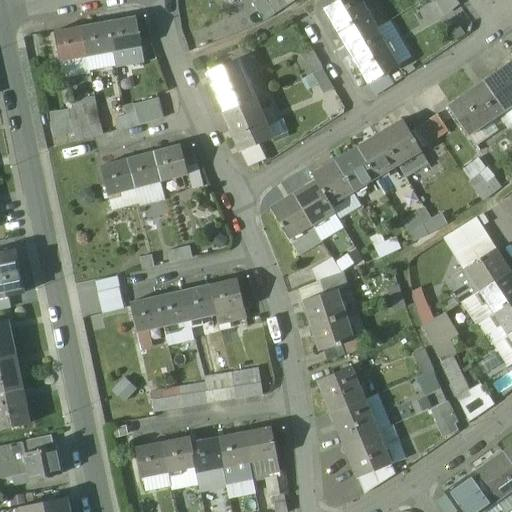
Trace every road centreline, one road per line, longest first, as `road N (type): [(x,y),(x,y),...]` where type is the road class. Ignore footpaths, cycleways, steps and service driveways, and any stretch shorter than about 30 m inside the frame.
road 1 (residential): [(101,511),(1,18)]
road 2 (residential): [(297,403),(253,252)]
road 3 (residential): [(364,116),(232,197)]
road 4 (residential): [(492,35),(364,116)]
road 5 (residential): [(158,424),(297,403)]
road 6 (residential): [(511,414),(408,488)]
road 7 (residential): [(198,118),(152,0)]
road 8 (residential): [(130,282),(253,252)]
road 9 (residential): [(301,9),(364,116)]
